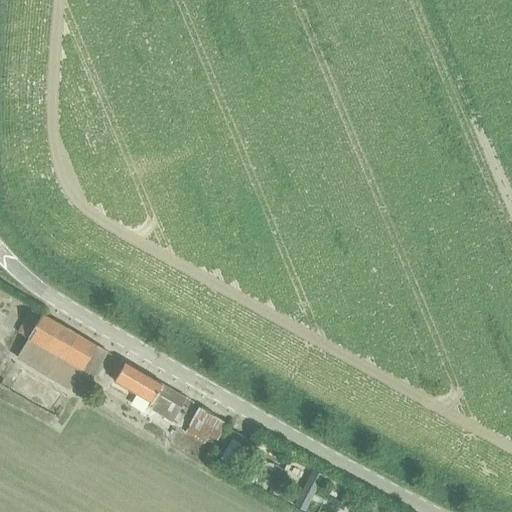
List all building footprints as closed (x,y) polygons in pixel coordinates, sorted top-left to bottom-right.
[(89,385),(108,351),(33,307),(18,333),(28,339),(17,357),(71,389),(78,379),(89,385)] [(173,421),(185,400),(125,364),(114,382),(150,404),(149,407),(173,421)] [(188,426),(184,433),(203,444),(208,437),(216,442),(226,424),(198,409),(188,426)] [(235,465),(247,442),(235,436),(224,459),(235,465)] [(255,458),(244,479),(254,485),(266,464),(255,458)] [(312,472),(294,506),(304,511),(323,477),(312,472)] [(348,489),(341,503),(349,508),(357,494),(348,489)]
